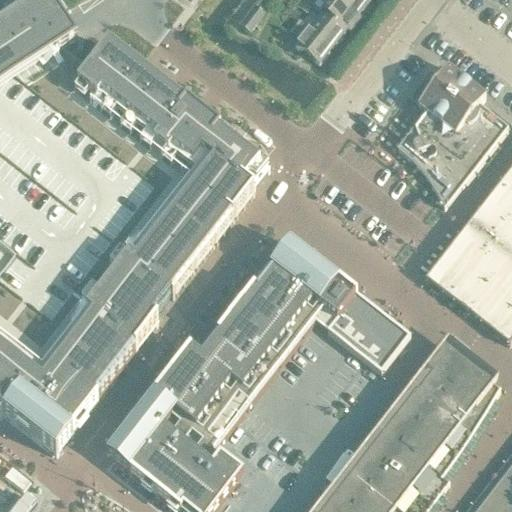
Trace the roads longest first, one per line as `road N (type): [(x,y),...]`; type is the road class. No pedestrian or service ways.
road 1 (residential): [(142,0),(128,19),(314,155)]
road 2 (unclassified): [(314,155),(432,0)]
